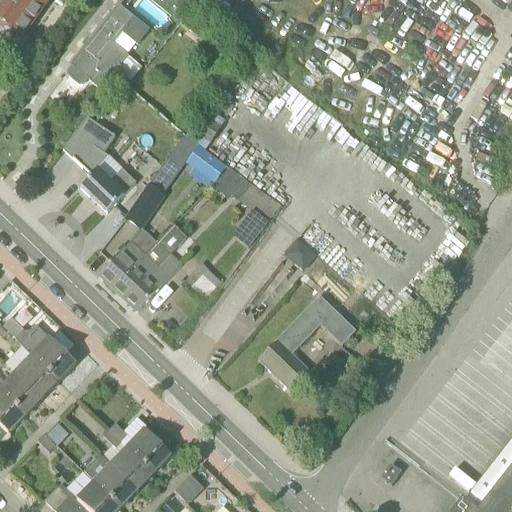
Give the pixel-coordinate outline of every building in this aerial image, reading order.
[(0,0),(0,22),(22,39),(50,0),(0,0)] [(68,79),(79,88),(83,87),(87,82),(100,91),(99,92),(100,93),(116,73),(118,75),(121,71),(119,69),(140,44),(125,32),(134,21),(118,8),(70,68),(72,69),(68,75),(68,79)] [(217,57),(228,65),(239,51),(228,43),(217,57)] [(190,132),(209,147),(220,133),(201,118),(190,132)] [(123,199),(135,185),(122,172),(111,184),(98,171),(108,158),(104,155),(115,139),(87,121),(65,154),(91,179),(80,191),(107,217),(124,199),(123,199)] [(163,199),(163,198),(187,165),(198,149),(199,148),(185,138),(148,188),(150,189),(127,223),(140,233),(141,232),(143,233),(166,201),(163,199)] [(225,171),(197,151),(187,165),(215,185),(225,171)] [(214,189),(228,201),(231,197),(243,207),(255,216),(235,240),(248,251),(267,227),(280,209),(230,170),(219,182),(215,188),(214,189)] [(123,301),(138,315),(169,282),(181,268),(171,259),(187,241),(174,229),(157,246),(144,259),(124,281),(134,290),(123,301)] [(144,259),(130,246),(99,279),(123,301),(134,290),(124,281),(144,259)] [(223,287),(208,273),(191,291),(209,306),(223,287)] [(290,393),(309,373),(292,357),(319,327),(341,347),(355,332),(317,298),(258,364),(290,393)] [(76,368),(49,342),(39,333),(36,329),(30,335),(24,336),(16,344),(21,348),(59,385),(76,368)] [(15,376),(42,403),(59,385),(21,348),(14,356),(25,366),(15,376)] [(0,395),(25,420),(42,403),(15,376),(0,392),(0,395)] [(468,489),(511,445),(511,419),(489,396),(472,393),(471,400),(475,404),(466,413),(487,434),(489,434),(481,442),(479,455),(468,444),(431,437),(429,452),(431,455),(449,459),(439,469),(431,462),(423,460),(422,469),(442,490),(457,492),(466,501),(468,489)] [(0,446),(8,438),(25,420),(0,395),(0,446)] [(334,396),(321,402),(327,413),(339,407),(334,396)] [(109,434),(122,446),(128,439),(115,427),(109,434)] [(116,452),(122,446),(109,434),(103,440),(113,449),(116,452)] [(171,460),(144,434),(127,451),(154,477),(171,460)] [(49,456),(56,449),(46,440),(47,440),(45,438),(39,445),(49,456)] [(511,511),(511,450),(468,507),(462,502),(454,511),(511,511)] [(127,451),(110,469),(137,495),(154,477),(127,451)] [(382,482),(392,489),(401,475),(391,468),(382,482)] [(120,511),(137,495),(110,469),(94,486),(120,511)] [(120,511),(94,486),(82,475),(66,493),(69,496),(77,503),(76,504),(77,504),(85,511),(120,511)] [(190,482),(178,494),(189,506),(201,494),(190,482)] [(44,504),(52,511),(53,511),(69,496),(66,493),(60,488),(44,504)] [(69,496),(53,511),(69,511),(77,504),(76,504),(77,503),(69,496)] [(160,511),(180,511),(170,502),(161,511),(160,511)]
